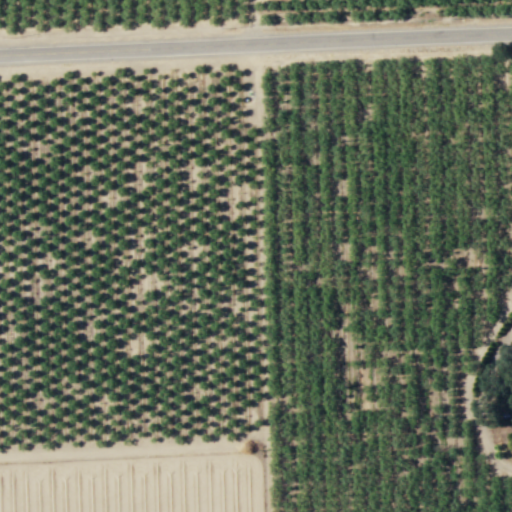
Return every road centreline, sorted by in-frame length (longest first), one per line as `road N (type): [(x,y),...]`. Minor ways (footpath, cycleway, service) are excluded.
road 1 (tertiary): [(511,33),(0,54)]
road 2 (track): [(0,456),(236,446),(264,435),(265,511)]
